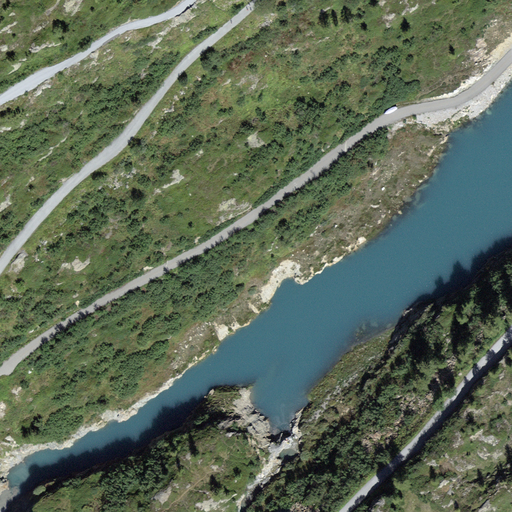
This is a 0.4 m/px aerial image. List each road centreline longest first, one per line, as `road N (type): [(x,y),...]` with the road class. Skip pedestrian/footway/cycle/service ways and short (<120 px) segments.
road 1 (unclassified): [(0,372),(52,331),(280,195),(380,121),(469,94),(511,55)]
road 2 (unclassified): [(0,274),(191,64),(266,0)]
road 3 (unclassified): [(511,340),(425,439),(345,511)]
road 4 (unclassified): [(204,0),(0,107)]
